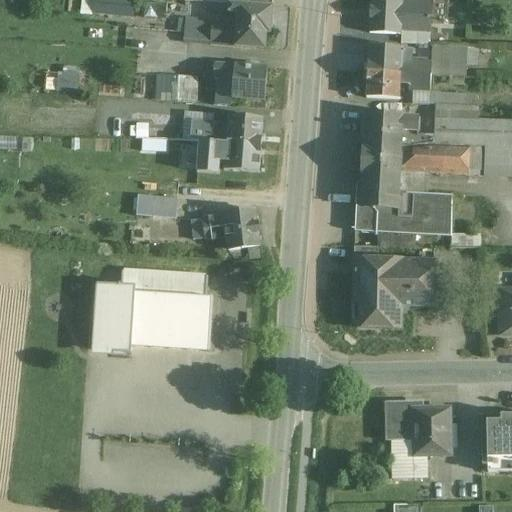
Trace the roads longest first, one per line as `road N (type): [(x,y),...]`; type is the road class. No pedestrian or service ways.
road 1 (secondary): [(316,0),(287,380)]
road 2 (residential): [(287,380),(511,377)]
road 3 (secondary): [(287,380),(271,511)]
